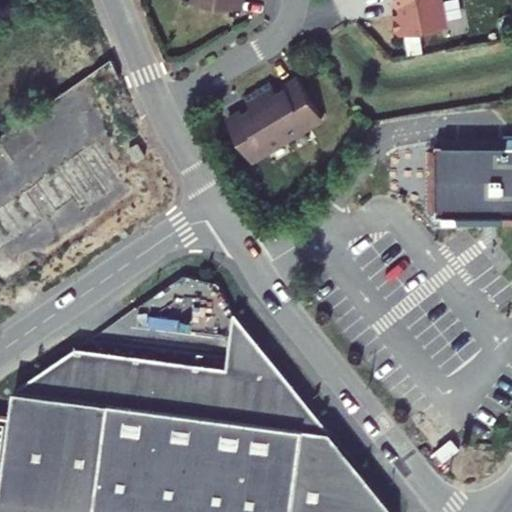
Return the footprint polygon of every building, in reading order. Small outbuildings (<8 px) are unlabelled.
[(199,0),(199,3),(243,9),(244,0),(199,0)] [(452,22),(448,0),(400,0),(399,2),(406,7),(407,14),(399,16),(403,36),(412,34),(427,32),(448,27),(452,22)] [(449,0),(452,16),(465,15),(462,0),(449,0)] [(427,32),(412,34),(416,54),(430,52),(427,32)] [(276,82),(263,90),(293,140),(329,119),(306,80),(291,89),(292,91),(284,96),(276,82)] [(293,140),(263,90),(250,98),(258,111),(250,116),(249,114),(234,122),(257,161),(293,140)] [(0,143),(0,177),(1,180),(35,157),(18,132),(0,143)] [(438,144),(440,216),(511,215),(511,138),(467,139),(467,144),(438,144)] [(78,149),(36,181),(53,204),(96,172),(78,149)] [(36,181),(26,188),(44,211),(53,204),(36,181)] [(26,188),(0,207),(0,240),(2,243),(44,211),(26,188)] [(241,310),(233,368),(295,376),(241,310)] [(83,347),(21,389),(18,418),(0,415),(0,472),(10,474),(4,511),(401,511),(402,510),(338,429),(337,430),(295,376),(233,368),(83,347)]
